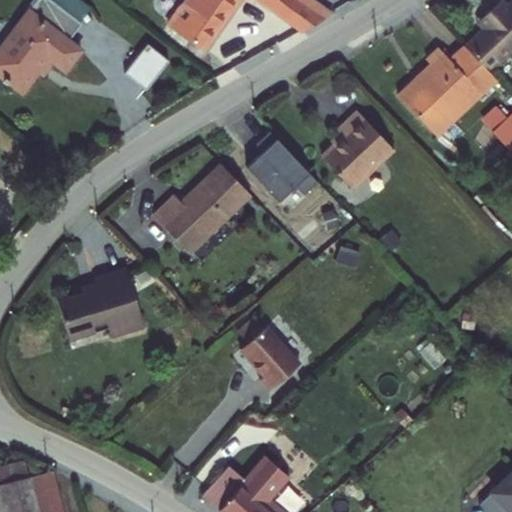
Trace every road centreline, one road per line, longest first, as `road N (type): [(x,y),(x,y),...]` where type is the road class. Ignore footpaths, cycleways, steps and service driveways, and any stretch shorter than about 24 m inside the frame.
road 1 (residential): [(0,292),(56,219),(123,159),(397,0)]
road 2 (residential): [(174,511),(0,423)]
